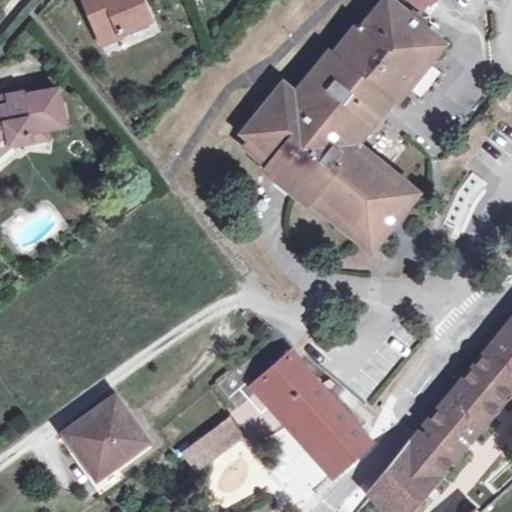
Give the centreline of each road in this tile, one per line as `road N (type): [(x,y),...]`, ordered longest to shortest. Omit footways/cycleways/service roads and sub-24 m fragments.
road 1 (track): [(352,288),(316,308),(272,309),(258,298),(215,310),(0,463)]
road 2 (unclassified): [(330,511),(511,285)]
